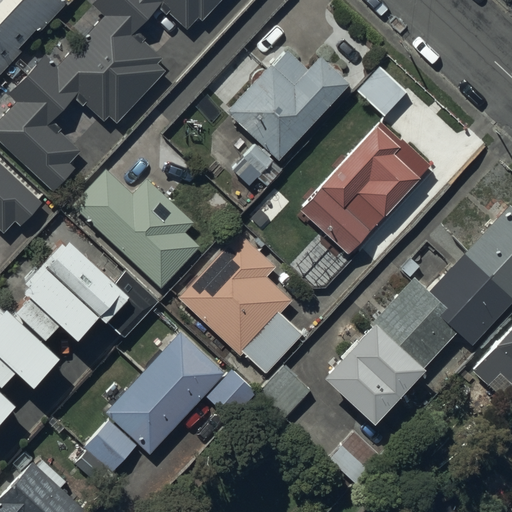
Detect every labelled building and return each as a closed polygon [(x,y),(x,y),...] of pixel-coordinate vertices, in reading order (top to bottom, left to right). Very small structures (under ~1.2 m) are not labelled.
[(0,0),(0,67),(18,48),(14,44),(34,23),(39,27),(63,0),(0,0)] [(91,0),(90,1),(103,13),(57,62),(44,51),(7,91),(16,100),(0,117),(0,137),(52,186),(72,165),(66,160),(77,148),(55,128),(58,125),(50,118),(73,93),(103,120),(108,114),(116,121),(165,68),(156,61),(162,55),(142,37),(145,34),(136,26),(157,3),(166,12),(168,10),(186,27),(197,15),(201,19),(218,0),(91,0)] [(348,80),(318,53),(306,66),(286,48),(272,63),(269,60),(225,108),(278,156),(348,80)] [(383,113),(406,89),(379,63),(356,87),(383,113)] [(398,144),(376,123),(298,207),(346,251),(417,175),(391,151),(398,144)] [(42,199),(0,160),(0,227),(3,231),(14,219),(20,224),(42,199)] [(104,167),(71,202),(160,285),(199,243),(184,230),(193,220),(146,176),(131,192),(104,167)] [(511,298),(511,205),(509,202),(428,289),(413,275),(322,373),(372,419),(456,329),(471,343),(511,298)] [(274,264),(238,230),(177,294),(239,353),(291,298),(265,273),(274,264)] [(75,335),(97,311),(104,317),(128,291),(67,236),(64,240),(59,236),(21,278),(25,281),(22,285),(26,289),(24,291),(27,294),(12,310),(4,303),(1,306),(0,305),(0,417),(15,401),(0,387),(0,383),(15,367),(31,382),(59,353),(41,337),(58,319),(75,335)] [(511,322),(470,368),(486,383),(498,370),(511,382),(511,322)] [(225,371),(179,329),(104,410),(150,452),(225,371)] [(448,341),(380,417),(396,434),(465,357),(448,341)] [(308,388),(282,364),(257,390),(284,414),(308,388)] [(377,452),(353,429),(328,456),(353,479),(377,452)] [(75,511),(82,505),(29,458),(0,490),(0,511),(75,511)]
